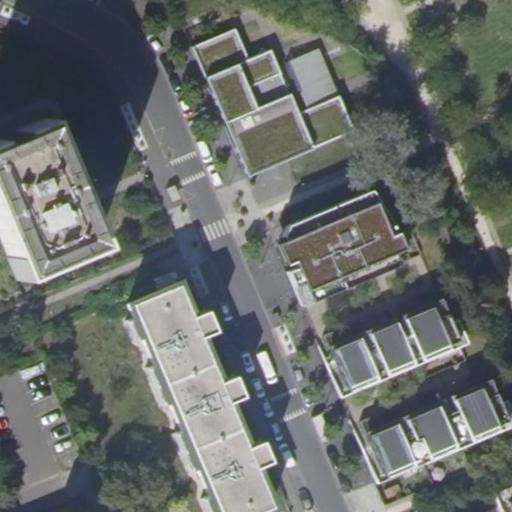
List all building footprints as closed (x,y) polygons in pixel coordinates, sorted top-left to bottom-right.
[(234,29),(191,47),(245,177),(352,133),(337,97),(295,115),(275,66),(269,51),(247,60),(234,29)] [(295,115),(337,97),(317,49),(275,66),(295,115)] [(44,119),(16,131),(20,141),(0,149),(0,234),(19,278),(98,244),(44,119)] [(372,212),(381,208),(369,190),(364,192),(372,212)] [(286,271),(301,305),(399,263),(384,231),(392,228),(386,215),(384,216),(381,208),(372,212),(364,192),(285,226),(281,236),(285,245),(292,262),(295,268),(286,271)] [(406,260),(392,228),(384,231),(399,263),(406,260)] [(292,262),(285,245),(277,248),(284,265),(292,262)] [(178,284),(130,305),(217,511),(258,511),(273,506),(178,284)] [(325,359),(341,397),(462,345),(445,307),(426,316),(420,302),(403,310),(409,323),(388,332),(382,318),(366,325),(372,339),(351,348),(345,334),(327,341),(333,355),(325,359)] [(360,440),(377,479),(510,423),(493,383),(472,393),(466,379),(448,386),(454,400),(424,413),(419,399),(402,406),(407,420),(386,429),(380,415),(363,422),(369,436),(360,440)] [(511,511),(511,486),(493,494),(500,511),(511,511)]
